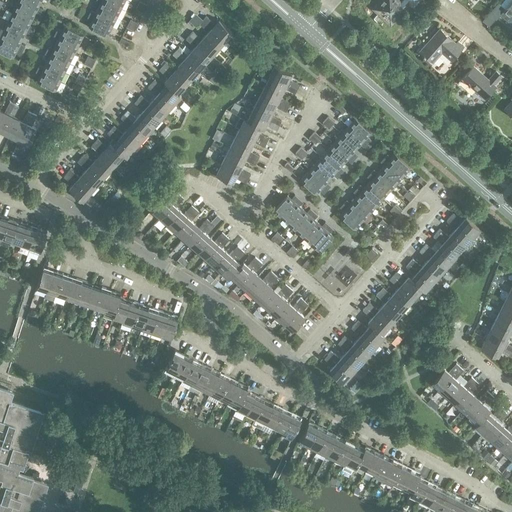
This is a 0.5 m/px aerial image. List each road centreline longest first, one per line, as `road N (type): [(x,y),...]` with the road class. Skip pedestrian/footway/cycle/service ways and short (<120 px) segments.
road 1 (tertiary): [(511,213),(304,29)]
road 2 (residential): [(511,509),(331,414)]
road 3 (residential): [(208,293),(291,360),(340,306)]
road 4 (residential): [(70,207),(208,293)]
road 5 (residential): [(240,219),(302,123),(313,91)]
road 6 (residential): [(340,306),(240,219)]
